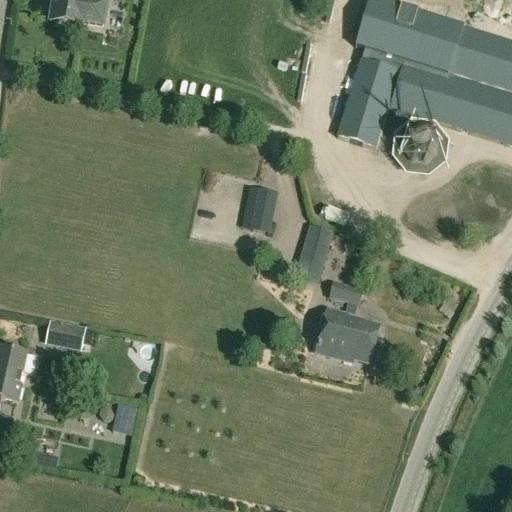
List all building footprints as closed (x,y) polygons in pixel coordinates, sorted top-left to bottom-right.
[(107,3),(86,0),(53,0),(50,23),(82,28),(82,25),(102,29),(107,3)] [(449,81),(435,127),(511,150),(511,45),(463,30),(461,38),(463,38),(449,81)] [(400,76),(360,63),(336,140),(377,153),(389,113),(400,76)] [(403,67),(400,76),(389,113),(435,127),(449,81),(403,67)] [(446,146),(434,129),(412,126),(396,139),(394,161),(407,176),(428,179),(445,167),(446,146)] [(425,182),(420,209),(481,220),(486,194),(425,182)] [(269,238),(278,196),(258,192),(249,233),(269,238)] [(318,288),(334,237),(311,229),(294,280),(318,288)] [(363,294),(334,286),(330,302),(348,308),(359,311),(363,294)] [(327,314),(316,357),(352,367),(353,364),(370,369),(380,330),(363,326),(364,323),(356,321),(359,311),(348,308),(345,318),(327,314)] [(81,355),(85,332),(50,324),(45,348),(81,355)] [(0,437),(11,440),(15,422),(0,419),(0,407),(1,403),(17,407),(22,387),(21,387),(23,377),(34,380),(38,361),(27,359),(27,358),(0,352),(0,437)] [(42,457),(40,468),(55,472),(58,461),(42,457)]
